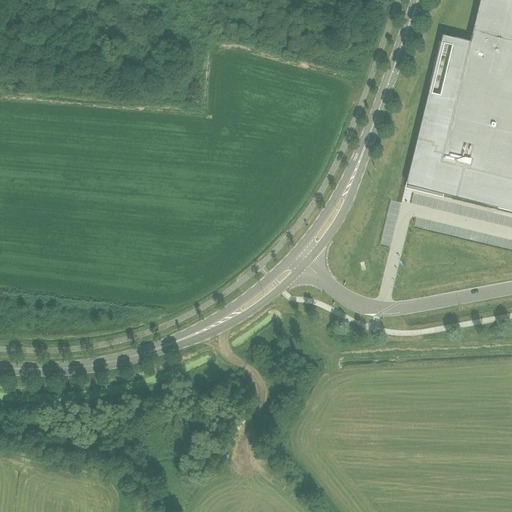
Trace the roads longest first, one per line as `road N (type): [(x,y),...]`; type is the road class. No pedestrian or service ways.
road 1 (tertiary): [(0,368),(69,369),(155,350),(208,327),(294,258)]
road 2 (tertiary): [(294,258),(360,161),(417,0)]
road 3 (tertiary): [(511,286),(362,307),(294,258)]
road 4 (track): [(208,327),(260,388),(247,453)]
